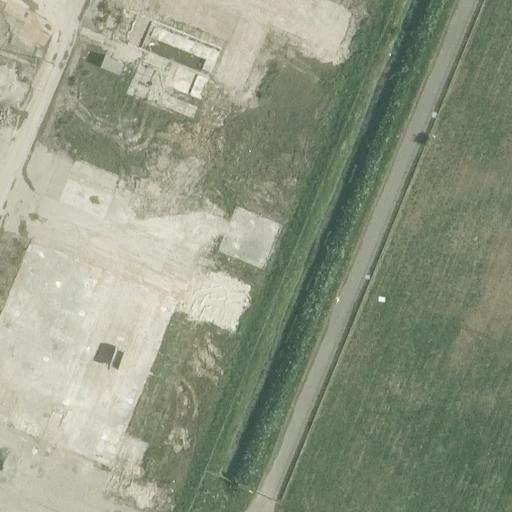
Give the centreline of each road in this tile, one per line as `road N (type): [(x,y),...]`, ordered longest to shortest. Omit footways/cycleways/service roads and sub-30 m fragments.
road 1 (unclassified): [(465,0),(256,511)]
road 2 (unknown): [(0,200),(81,0)]
